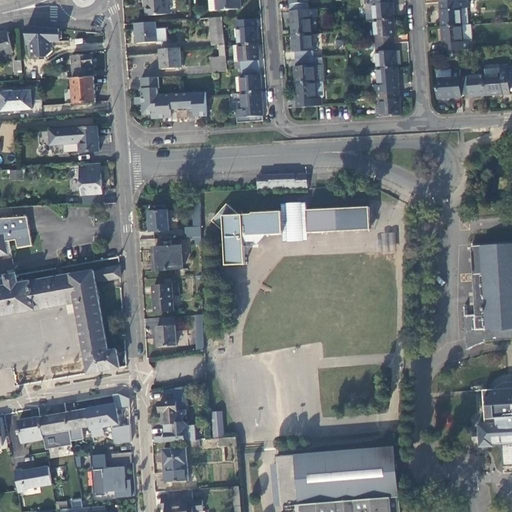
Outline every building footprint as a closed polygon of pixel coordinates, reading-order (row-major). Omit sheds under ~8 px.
[(148,0),(149,1),(150,14),(171,12),(169,0),(148,0)] [(211,0),(212,9),(244,7),(243,0),(211,0)] [(292,0),(293,9),(311,8),(310,0),(292,0)] [(368,1),(369,18),(376,18),(396,17),(395,7),(395,1),(394,1),(393,0),(366,0),(367,1),(368,1)] [(444,12),(445,25),(465,23),(473,23),(471,0),(455,0),(444,1),(444,12)] [(320,15),(320,7),(311,8),(293,9),(294,21),(295,33),(314,32),(313,15),(320,15)] [(213,17),(215,45),(222,44),(228,44),(225,17),(213,17)] [(376,18),(378,43),(396,42),(396,34),(397,34),(397,26),(396,17),(376,18)] [(239,20),(241,45),(260,44),(259,29),(258,18),(239,20)] [(159,29),(159,21),(139,23),(140,34),(140,43),(159,42),(161,41),(171,40),(170,28),(159,29)] [(448,40),(449,49),(461,48),(474,47),(474,39),(466,39),(465,23),(445,25),(446,34),(446,41),(448,40)] [(57,42),(56,29),(29,26),(24,27),(26,44),(29,43),(30,57),(47,55),(51,51),(50,46),(50,42),(57,42)] [(0,54),(10,52),(4,32),(0,33),(0,54)] [(297,48),(298,56),(315,55),(314,32),(295,33),(295,42),(296,48),(297,48)] [(82,37),(75,39),(77,50),(85,48),(82,37)] [(378,43),(380,66),(399,65),(398,55),(398,49),(397,49),(396,42),(378,43)] [(236,45),(238,68),(244,68),(261,67),(261,56),(260,44),(241,45),(236,45)] [(184,67),(183,47),(163,49),(164,59),(164,69),(184,67)] [(73,56),(74,79),(94,78),(93,64),(93,54),(73,56)] [(297,68),(298,80),(317,79),(325,79),(326,79),(325,54),(315,55),(298,56),(298,63),(297,63),(297,68)] [(215,72),(230,70),(230,69),(229,55),(223,55),(213,56),(215,72)] [(12,72),(19,71),(19,61),(11,62),(12,72)] [(503,73),(487,74),(488,93),(499,92),(511,91),(510,64),(502,65),(503,73)] [(374,82),(375,90),(399,89),(399,81),(400,81),(400,73),(399,65),(380,66),(381,82),(374,82)] [(456,94),(464,93),(463,75),(463,68),(455,68),(455,76),(439,77),(440,96),(450,95),(456,95),(456,94)] [(243,75),(244,92),(263,91),(262,79),(262,70),(244,71),(245,75),(243,75)] [(478,94),(488,93),(487,74),(463,75),(464,93),(471,93),(472,94),(478,94)] [(161,77),(144,78),(144,88),(145,115),(154,114),(154,119),(168,118),(174,118),(174,109),(196,107),(197,117),(202,117),(210,116),(209,95),(208,92),(161,94),(160,88),(162,88),(161,77)] [(95,88),(94,78),(74,79),(72,79),(74,104),(96,102),(95,88)] [(299,105),(319,103),(324,103),(324,95),(318,96),(317,79),(298,80),(299,93),(299,105)] [(325,79),(317,79),(318,96),(324,95),(325,93),(325,79)] [(383,112),(383,114),(402,113),(402,105),(401,96),(400,96),(399,89),(375,90),(375,97),(377,97),(378,113),(383,112)] [(264,103),(263,91),(244,92),(245,108),(239,109),(240,121),(265,120),(265,113),(264,103)] [(0,105),(0,112),(30,110),(30,102),(29,93),(0,94),(0,105)] [(181,118),(190,117),(189,109),(181,110),(181,118)] [(98,126),(69,128),(70,142),(80,141),(81,152),(100,150),(99,138),(98,126)] [(52,143),(70,142),(69,128),(51,129),(52,143)] [(101,177),(100,163),(80,165),(82,194),(103,193),(101,177)] [(10,179),(22,180),(22,170),(10,170),(10,179)] [(258,175),(258,189),(304,187),(304,173),(258,175)] [(187,227),(187,237),(203,236),(202,202),(195,202),(196,226),(187,227)] [(307,240),(307,233),(306,210),(306,202),(280,204),(281,212),(282,234),(283,242),(296,241),(307,240)] [(282,234),(281,212),(254,212),(253,214),(239,215),(226,204),(213,218),(211,221),(221,229),(222,237),(222,250),(223,265),(245,266),(244,242),(247,241),(252,241),(254,243),(257,245),(264,236),(282,234)] [(368,206),(306,210),(307,233),(326,232),(341,231),(360,230),(369,230),(368,206)] [(169,212),(150,213),(151,222),(151,233),(170,232),(169,212)] [(0,255),(7,254),(6,241),(16,239),(18,248),(32,245),(30,231),(29,217),(0,218),(0,255)] [(395,232),(381,233),(381,240),(377,240),(378,253),(395,252),(395,232)] [(511,242),(473,245),(477,310),(478,328),(484,328),(485,340),(511,338),(511,242)] [(155,270),(184,269),(182,245),(156,246),(156,255),(156,260),(154,260),(155,270)] [(469,272),(470,254),(461,253),(460,272),(469,272)] [(396,279),(395,254),(284,257),(284,281),(293,281),(322,280),(354,280),(380,280),(396,279)] [(0,316),(76,303),(89,374),(121,368),(117,350),(108,351),(97,282),(121,278),(120,267),(110,269),(100,271),(18,285),(17,275),(0,277),(0,316)] [(247,281),(223,283),(228,331),(258,328),(254,280),(247,281)] [(180,285),(156,287),(157,300),(158,313),(176,311),(175,295),(180,295),(180,285)] [(271,296),(272,325),(396,323),(396,295),(380,295),(354,295),(323,295),(293,296),(284,296),(275,296),(271,296)] [(478,342),(485,340),(484,328),(478,328),(477,310),(465,311),(467,346),(478,342)] [(161,318),(162,327),(176,325),(176,317),(161,318)] [(162,327),(158,327),(159,338),(160,347),(178,346),(176,325),(162,327)] [(494,389),(481,390),(484,423),(476,424),(478,447),(494,447),(494,445),(502,445),(503,464),(511,463),(511,381),(506,382),(499,385),(494,389)] [(163,419),(163,426),(166,425),(186,424),(185,422),(183,422),(182,418),(186,414),(186,411),(188,409),(187,401),(161,403),(161,412),(163,412),(166,412),(166,416),(163,416),(163,419)] [(82,410),(67,413),(70,430),(72,444),(80,442),(77,429),(91,427),(92,429),(120,424),(117,404),(104,407),(82,410)] [(49,434),(70,430),(67,413),(54,415),(42,417),(45,439),(46,445),(51,445),(49,434)] [(224,439),(223,414),(214,415),(215,439),(219,439),(224,439)] [(23,443),(45,439),(42,417),(30,419),(19,421),(23,443)] [(130,424),(112,427),(114,443),(131,442),(130,424)] [(166,425),(168,442),(189,441),(188,436),(184,433),(184,431),(189,430),(188,426),(186,424),(166,425)] [(220,448),(238,447),(237,438),(224,439),(219,439),(220,448)] [(27,446),(13,446),(14,457),(27,456),(27,446)] [(397,497),(394,446),(277,457),(277,461),(278,470),(271,470),(273,488),(275,508),(299,506),(397,497)] [(187,448),(164,450),(165,467),(166,483),(189,481),(187,448)] [(115,497),(131,496),(129,452),(91,455),(94,494),(105,494),(105,491),(114,490),(115,497)] [(22,470),(15,471),(18,490),(53,484),(50,466),(32,470),(23,471),(22,470)] [(234,511),(241,511),(240,487),(233,487),(234,511)] [(171,499),(163,499),(164,505),(164,509),(168,509),(167,511),(199,511),(200,511),(204,511),(204,502),(194,502),(194,490),(170,491),(171,499)] [(398,511),(397,497),(299,506),(299,511),(398,511)] [(57,503),(59,509),(68,506),(66,500),(57,503)]
